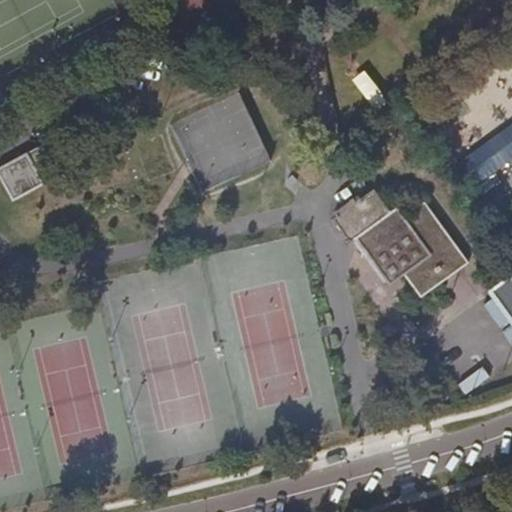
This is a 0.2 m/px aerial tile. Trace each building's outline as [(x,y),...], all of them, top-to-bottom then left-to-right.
[(511,117),(449,163),(468,189),(511,157),(511,117)] [(22,148),(0,159),(0,178),(9,195),(39,178),(22,148)] [(390,217),(393,215),(377,193),(359,206),(356,202),(337,216),(339,220),(335,223),(352,247),(358,243),(355,239),(388,215),(390,217)] [(409,278),(426,300),(472,267),(428,205),(406,220),(399,211),(393,215),(390,217),(388,215),(355,239),(358,243),(390,288),(393,286),(395,289),(409,278)] [(485,288),(511,324),(511,277),(508,272),(485,288)]
